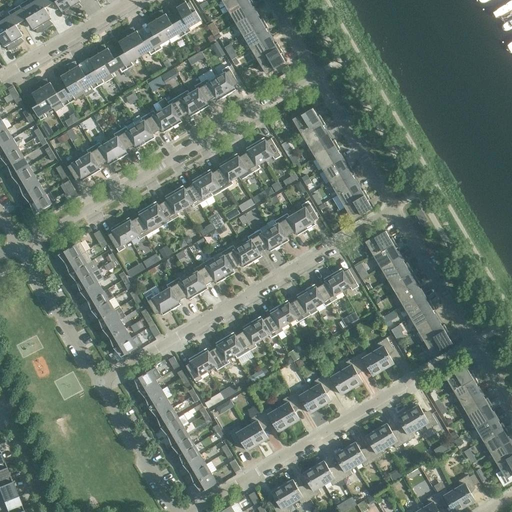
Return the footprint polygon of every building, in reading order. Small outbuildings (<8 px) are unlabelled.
[(28,0),(14,9),(22,22),(27,19),(33,28),(35,26),(37,33),(38,33),(40,32),(43,31),(46,29),(31,5),(28,0)] [(51,5),(47,0),(38,0),(31,5),(46,29),(48,28),(50,26),(52,24),(53,24),(48,19),(51,17),(45,8),(51,5)] [(75,12),(67,0),(47,0),(51,5),(56,2),(61,11),(64,9),(66,16),(67,16),(67,15),(69,15),(72,13),(75,12)] [(67,0),(75,12),(77,11),(79,9),(81,7),(82,7),(77,2),(79,0),(67,0)] [(183,18),(178,21),(186,35),(191,31),(189,27),(201,20),(190,1),(189,1),(187,4),(184,0),(178,0),(176,2),(175,2),(181,7),(178,9),(183,18)] [(223,0),(229,11),(246,0),(223,0)] [(254,3),(251,0),(246,0),(229,11),(237,23),(256,12),(251,4),(253,3),(254,3)] [(477,0),(483,10),(499,0),(477,0)] [(493,26),(511,14),(511,0),(499,0),(483,10),(493,26)] [(202,10),(210,5),(207,1),(200,5),(202,10)] [(22,22),(14,9),(8,12),(11,17),(2,22),(17,46),(19,45),(22,43),(24,41),(25,41),(19,36),(22,34),(16,25),(22,22)] [(156,13),(154,14),(168,39),(177,34),(180,38),(186,35),(178,21),(172,25),(167,16),(164,17),(162,10),(162,11),(159,12),(156,13)] [(261,20),(256,12),(237,23),(244,36),(265,23),(262,18),(262,19),(261,20)] [(168,39),(154,14),(151,16),(149,17),(147,19),(146,19),(152,25),(149,26),(154,35),(149,39),(157,52),(162,48),(160,44),(168,39)] [(502,42),(511,36),(511,14),(493,26),(502,42)] [(0,38),(4,45),(7,43),(8,51),(9,50),(12,49),(14,48),(17,46),(2,22),(0,18),(0,38)] [(268,28),(265,23),(244,36),(252,48),(271,37),(266,29),(268,28)] [(127,30),(125,31),(140,56),(148,51),(151,55),(157,52),(149,39),(143,42),(138,33),(135,34),(133,27),(133,28),(130,29),(127,30)] [(215,27),(210,30),(214,35),(219,32),(215,27)] [(140,56),(125,31),(122,33),(120,35),(118,37),(118,36),(117,37),(123,42),(120,44),(125,53),(120,56),(128,69),(134,66),(131,61),(140,56)] [(216,39),(213,34),(207,37),(211,42),(216,39)] [(511,59),(511,58),(511,36),(502,42),(511,59)] [(275,44),(271,37),(252,48),(259,60),(280,48),(277,43),(276,43),(277,43),(275,44)] [(218,42),(212,45),(216,50),(221,47),(218,42)] [(99,47),(96,48),(111,73),(119,68),(122,72),(128,69),(120,56),(115,59),(109,50),(106,52),(104,44),(104,45),(101,46),(99,47)] [(113,78),(111,73),(96,48),(94,50),(91,52),(89,54),(89,53),(88,54),(94,59),(91,61),(96,70),(91,73),(99,86),(113,78)] [(283,53),(280,48),(259,60),(266,73),(286,62),(281,54),(282,53),(283,53)] [(188,60),(191,66),(205,58),(201,52),(188,60)] [(70,64),(67,65),(84,95),(99,86),(91,73),(86,76),(80,67),(77,69),(76,61),(75,61),(75,62),(72,63),(70,64)] [(84,95),(67,65),(65,67),(62,69),(60,71),(60,70),(59,71),(65,76),(62,78),(67,87),(62,90),(70,103),(84,95)] [(241,82),(231,65),(228,66),(239,83),(241,82)] [(224,74),(217,78),(227,95),(236,90),(234,86),(239,83),(228,66),(222,70),(224,74)] [(174,68),(161,76),(164,80),(177,73),(174,68)] [(227,95),(217,78),(210,82),(207,78),(201,82),(211,100),(216,97),(218,101),(227,95)] [(38,83),(53,107),(56,112),(70,103),(62,90),(57,93),(51,84),(49,86),(47,79),(46,79),(43,80),(41,81),(38,83)] [(148,83),(153,92),(157,89),(152,81),(148,83)] [(211,100),(201,82),(195,86),(197,90),(190,94),(188,90),(200,111),(209,106),(207,102),(211,100)] [(53,107),(38,83),(36,84),(34,86),(31,88),(36,93),(33,95),(39,104),(33,107),(41,121),(47,117),(44,112),(53,107)] [(20,96),(14,87),(8,90),(14,100),(20,96)] [(132,89),(123,94),(127,100),(135,95),(132,89)] [(200,111),(188,90),(174,98),(184,116),(189,113),(191,117),(200,111)] [(184,116),(174,98),(168,102),(170,106),(163,110),(173,127),(182,122),(180,118),(184,116)] [(294,119),(302,132),(323,120),(320,115),(319,115),(318,116),(313,108),(294,119)] [(31,115),(27,109),(23,112),(26,118),(31,115)] [(173,127),(163,110),(156,114),(153,110),(147,114),(157,132),(162,129),(164,133),(173,127)] [(75,113),(69,117),(73,124),(79,120),(75,113)] [(157,132),(147,114),(141,118),(143,122),(136,126),(146,143),(155,138),(153,134),(157,132)] [(34,121),(31,115),(26,118),(29,123),(34,121)] [(326,125),(323,120),(302,132),(309,145),(328,133),(323,126),(325,125),(326,125)] [(46,122),(40,125),(44,131),(50,128),(46,122)] [(146,143),(136,126),(129,130),(126,126),(120,130),(130,148),(135,145),(137,149),(146,143)] [(42,134),(39,128),(34,131),(37,137),(42,134)] [(0,145),(13,138),(7,129),(0,133),(0,145)] [(130,148),(120,130),(114,134),(116,138),(109,142),(119,159),(128,154),(126,150),(130,148)] [(56,139),(60,144),(69,139),(66,133),(56,139)] [(333,141),(328,133),(309,145),(316,157),(337,145),(334,139),(334,140),(333,141)] [(264,137),(255,143),(266,160),(273,156),(275,160),(282,156),(271,138),(266,141),(264,137)] [(19,148),(13,138),(0,145),(0,150),(0,151),(0,155),(1,158),(19,148)] [(282,144),(285,150),(290,147),(287,141),(282,144)] [(119,159),(109,142),(102,146),(99,142),(93,146),(103,164),(108,161),(110,165),(119,159)] [(266,160),(255,143),(246,148),(248,152),(244,154),(254,172),(261,168),(258,164),(266,160)] [(341,150),(337,145),(316,157),(324,170),(343,158),(338,150),(340,149),(340,150),(341,150)] [(103,164),(93,146),(87,150),(89,154),(82,158),(92,175),(101,170),(99,166),(103,164)] [(24,157),(19,148),(1,158),(5,163),(7,162),(9,166),(24,157)] [(237,153),(228,159),(239,176),(246,172),(248,176),(254,172),(244,154),(239,157),(237,153)] [(80,154),(72,158),(66,162),(76,180),(81,177),(83,181),(92,175),(82,158),(80,154)] [(30,166),(24,157),(9,166),(11,170),(10,171),(12,177),(30,166)] [(347,166),(343,158),(324,170),(331,182),(352,170),(349,164),(349,165),(347,166)] [(239,176),(228,159),(219,164),(221,168),(217,170),(227,188),(234,184),(231,180),(239,176)] [(35,176),(30,166),(12,177),(16,182),(18,181),(20,184),(35,176)] [(210,169),(201,175),(212,192),(219,188),(221,192),(227,188),(217,170),(212,173),(210,169)] [(355,175),(352,170),(331,182),(338,195),(358,183),(353,175),(354,174),(355,175)] [(299,179),(295,172),(290,175),(294,181),(299,179)] [(212,192),(201,175),(192,180),(194,184),(190,187),(200,204),(207,200),(204,196),(212,192)] [(41,185),(35,176),(20,184),(22,188),(21,189),(23,195),(41,185)] [(75,190),(69,180),(64,184),(70,193),(75,190)] [(362,191),(358,183),(338,195),(346,207),(367,194),(364,189),(363,189),(364,190),(362,191)] [(46,194),(41,185),(23,195),(27,200),(29,199),(31,203),(46,194)] [(183,185),(174,191),(185,208),(192,204),(194,208),(200,204),(190,187),(185,189),(183,185)] [(269,196),(275,192),(272,188),(269,187),(265,190),(269,196)] [(185,208),(174,191),(165,196),(167,200),(163,202),(173,220),(180,216),(177,212),(185,208)] [(318,192),(313,195),(317,202),(322,199),(318,192)] [(52,204),(46,194),(31,203),(34,207),(32,208),(34,214),(42,210),(43,211),(50,207),(49,206),(52,204)] [(370,200),(367,194),(346,207),(353,220),(372,208),(368,200),(369,199),(369,200),(370,200)] [(261,201),(257,195),(252,198),(256,204),(261,201)] [(270,199),(273,204),(280,200),(277,195),(270,199)] [(255,205),(251,198),(246,202),(250,208),(255,205)] [(156,201),(147,207),(157,224),(165,220),(167,224),(173,220),(163,202),(158,205),(156,201)] [(304,208),(297,213),(307,230),(316,225),(314,221),(319,218),(308,201),(302,205),(304,208)] [(157,224),(147,207),(138,212),(140,216),(136,219),(146,236),(153,232),(150,228),(157,224)] [(326,219),(331,215),(328,209),(322,213),(326,219)] [(421,209),(415,213),(422,224),(428,220),(421,209)] [(232,211),(225,215),(228,220),(235,216),(232,211)] [(307,230),(297,213),(290,217),(287,213),(281,217),(291,234),(296,232),(298,236),(307,230)] [(243,215),(239,218),(243,225),(247,222),(243,215)] [(129,217),(120,223),(130,240),(138,236),(140,240),(146,236),(136,219),(131,221),(129,217)] [(291,234),(281,217),(275,221),(277,224),(270,229),(280,246),(289,241),(287,237),(291,234)] [(216,229),(225,224),(221,219),(213,224),(216,229)] [(130,240),(120,223),(111,228),(113,232),(109,235),(119,252),(126,248),(123,244),(130,240)] [(217,229),(220,235),(227,231),(224,225),(217,229)] [(280,246),(270,229),(263,233),(260,229),(254,233),(264,250),(269,248),(271,252),(280,246)] [(212,237),(214,238),(219,236),(215,230),(209,234),(212,237)] [(105,240),(99,231),(94,234),(99,244),(105,240)] [(367,242),(374,255),(395,242),(392,237),(392,238),(391,239),(386,231),(367,242)] [(264,250),(254,233),(248,237),(250,240),(243,245),(253,262),(262,257),(260,253),(264,250)] [(183,239),(178,242),(181,247),(186,244),(183,239)] [(79,240),(72,244),(65,248),(66,250),(58,255),(63,260),(65,259),(67,263),(86,251),(79,240)] [(399,248),(395,242),(374,255),(382,267),(401,256),(396,248),(398,247),(398,248),(399,248)] [(170,254),(174,252),(169,244),(165,246),(170,254)] [(253,262),(243,245),(235,249),(233,245),(227,249),(237,266),(242,264),(244,268),(253,262)] [(237,266),(227,249),(221,253),(223,256),(216,261),(226,278),(235,273),(233,269),(237,266)] [(92,261),(86,251),(67,263),(69,267),(67,268),(70,274),(87,263),(92,261)] [(176,255),(179,261),(187,256),(183,251),(176,255)] [(405,264),(401,256),(382,267),(389,280),(410,267),(407,262),(407,263),(405,264)] [(213,257),(206,261),(200,265),(210,282),(215,280),(217,284),(226,278),(216,261),(213,257)] [(93,273),(87,263),(70,274),(74,279),(76,278),(78,281),(93,273)] [(210,282),(200,265),(194,269),(196,272),(189,277),(199,294),(208,289),(206,285),(210,282)] [(131,278),(137,274),(134,267),(127,271),(131,278)] [(417,280),(410,267),(389,280),(396,292),(417,280)] [(342,268),(333,273),(343,291),(350,287),(352,290),(359,286),(349,269),(344,272),(342,269),(342,268)] [(98,282),(93,273),(78,281),(80,285),(78,286),(81,292),(98,282)] [(343,291),(333,273),(324,279),(326,283),(321,285),(332,303),(338,299),(336,295),(343,291)] [(199,294),(189,277),(181,281),(179,277),(173,281),(183,298),(188,296),(190,300),(199,294)] [(103,279),(98,282),(81,292),(85,297),(87,296),(89,300),(104,291),(109,288),(103,279)] [(421,285),(417,280),(396,292),(404,305),(423,293),(418,285),(420,285),(421,285)] [(183,298),(173,281),(167,285),(169,288),(162,293),(172,310),(181,305),(179,301),(183,298)] [(315,284),(306,289),(316,307),(323,303),(325,306),(332,303),(321,285),(317,288),(315,285),(315,284)] [(316,307),(306,289),(297,295),(299,299),(294,301),(305,319),(311,315),(309,311),(316,307)] [(109,300),(104,291),(89,300),(91,304),(89,305),(92,311),(109,300)] [(172,310),(162,293),(154,297),(152,293),(146,297),(156,315),(161,312),(163,316),(172,310)] [(428,301),(423,293),(404,305),(411,317),(432,305),(429,299),(429,300),(428,301)] [(115,310),(109,300),(92,311),(96,316),(98,315),(100,319),(115,310)] [(288,300),(279,305),(289,323),(296,319),(298,322),(305,319),(294,301),(290,304),(288,301),(288,300)] [(289,323),(279,305),(270,311),(272,315),(267,317),(278,335),(284,331),(282,327),(289,323)] [(435,310),(432,305),(411,317),(419,330),(438,318),(433,310),(434,310),(435,310)] [(120,307),(115,310),(100,319),(102,323),(101,324),(103,330),(120,319),(126,316),(120,307)] [(382,318),(387,327),(393,323),(388,314),(382,318)] [(261,316),(252,321),(262,339),(269,335),(271,338),(278,335),(267,317),(263,320),(261,317),(261,316)] [(346,327),(352,324),(347,317),(342,320),(346,327)] [(442,326),(438,318),(419,330),(426,342),(447,329),(444,324),(443,325),(444,325),(442,326)] [(126,329),(120,319),(103,330),(107,335),(109,334),(111,337),(126,329)] [(135,332),(144,327),(140,321),(131,326),(135,332)] [(262,339),(252,321),(243,327),(245,331),(240,333),(251,351),(257,347),(255,343),(262,339)] [(160,334),(155,324),(149,327),(155,337),(160,334)] [(131,338),(126,329),(111,337),(113,341),(112,342),(114,348),(131,338)] [(402,335),(398,329),(393,332),(397,338),(402,335)] [(450,335),(447,329),(426,342),(433,355),(453,344),(448,335),(449,334),(450,335)] [(225,337),(235,355),(237,359),(251,351),(240,333),(236,336),(234,333),(234,332),(225,337)] [(132,338),(131,338),(114,348),(118,353),(120,352),(122,357),(137,348),(137,347),(142,343),(137,335),(132,338)] [(235,355),(225,337),(216,343),(218,347),(213,349),(224,367),(230,363),(228,359),(235,355)] [(379,349),(373,352),(383,369),(385,368),(386,369),(391,366),(390,365),(394,363),(387,352),(393,349),(386,338),(376,344),(379,349)] [(312,347),(308,341),(303,344),(306,350),(312,347)] [(207,348),(198,353),(208,371),(215,367),(217,370),(224,367),(213,349),(209,352),(207,349),(207,348)] [(301,357),(295,349),(289,352),(294,361),(301,357)] [(364,351),(355,357),(361,368),(366,365),(373,376),(377,373),(377,375),(382,372),(381,371),(383,369),(373,352),(367,356),(364,351)] [(208,371),(198,353),(189,359),(191,363),(186,365),(196,383),(203,379),(201,375),(208,371)] [(180,366),(174,356),(168,360),(174,370),(180,366)] [(361,368),(355,357),(345,362),(348,367),(342,371),(352,388),(354,387),(354,388),(359,385),(359,384),(362,382),(356,371),(361,368)] [(447,377),(454,390),(476,377),(472,372),(472,373),(471,374),(466,366),(447,377)] [(137,384),(139,390),(156,380),(151,370),(136,379),(138,383),(137,384)] [(333,370),(323,375),(330,386),(335,383),(341,394),(345,392),(346,393),(351,390),(350,389),(352,388),(342,371),(336,374),(333,370)] [(256,374),(250,377),(253,383),(259,379),(256,374)] [(330,386),(323,375),(313,381),(316,386),(310,389),(320,407),(322,406),(323,407),(328,404),(327,403),(331,400),(324,389),(330,386)] [(479,383),(476,377),(454,390),(462,402),(481,391),(476,383),(478,382),(478,383),(479,383)] [(162,389),(156,380),(139,390),(143,395),(145,394),(147,398),(162,389)] [(301,388),(292,394),(298,405),(303,402),(310,413),(314,411),(314,412),(319,409),(319,408),(320,407),(310,389),(304,393),(301,388)] [(167,399),(162,389),(147,398),(149,402),(148,403),(150,409),(167,399)] [(434,390),(429,393),(435,402),(439,399),(434,390)] [(226,392),(223,391),(221,392),(225,399),(229,397),(226,392)] [(485,399),(481,391),(462,402),(469,415),(490,402),(487,397),(487,398),(485,399)] [(298,405),(292,394),(282,400),(285,405),(279,408),(289,425),(291,424),(291,425),(296,422),(296,421),(300,419),(293,408),(298,405)] [(173,408),(167,399),(150,409),(154,414),(156,413),(158,417),(173,408)] [(215,405),(211,399),(205,403),(208,408),(215,405)] [(231,399),(224,403),(227,409),(230,409),(235,406),(231,399)] [(493,407),(490,402),(469,415),(476,427),(496,416),(491,408),(492,407),(493,408),(493,407)] [(410,410),(408,411),(418,428),(424,425),(427,430),(437,424),(431,413),(425,416),(419,405),(415,407),(414,406),(409,409),(410,410)] [(270,407),(260,413),(267,424),(272,421),(278,432),(282,429),(283,431),(288,428),(287,427),(289,425),(279,408),(273,412),(270,407)] [(179,417),(173,408),(158,417),(160,421),(159,422),(161,428),(179,417)] [(404,429),(399,432),(406,443),(415,437),(412,432),(418,428),(408,411),(406,412),(406,411),(401,414),(401,415),(398,417),(404,429)] [(267,424),(260,413),(250,418),(253,423),(247,427),(257,444),(259,443),(260,444),(265,441),(264,440),(268,438),(261,427),(267,424)] [(500,424),(496,416),(476,427),(484,440),(505,427),(502,422),(501,422),(502,423),(500,424)] [(184,427),(179,417),(161,428),(165,433),(167,432),(169,436),(184,427)] [(450,426),(454,423),(451,417),(446,420),(450,426)] [(379,429),(377,430),(387,447),(393,444),(396,448),(406,443),(399,432),(394,435),(387,424),(384,426),(383,425),(378,428),(379,429)] [(256,445),(257,444),(247,427),(241,430),(238,426),(228,432),(235,442),(240,439),(247,450),(251,448),(251,449),(256,446),(256,445)] [(190,436),(184,427),(169,436),(171,439),(170,440),(172,446),(190,436)] [(508,433),(505,427),(484,440),(491,452),(510,441),(506,433),(507,432),(508,433)] [(373,447),(368,450),(374,461),(384,455),(381,451),(387,447),(377,430),(375,431),(374,430),(369,433),(370,434),(366,436),(373,447)] [(459,437),(456,431),(450,434),(454,440),(459,437)] [(195,445),(190,436),(172,446),(176,451),(178,450),(180,454),(195,445)] [(463,441),(460,437),(454,441),(458,447),(462,444),(463,441)] [(511,443),(510,441),(491,452),(499,465),(511,456),(511,443)] [(347,447),(345,449),(355,466),(361,462),(364,467),(374,461),(368,450),(362,453),(356,442),(352,444),(351,443),(346,446),(347,447)] [(201,455),(195,445),(180,454),(182,458),(181,459),(183,465),(201,455)] [(341,466),(336,469),(343,480),(352,474),(349,469),(355,466),(345,449),(343,450),(343,448),(338,451),(338,453),(335,455),(341,466)] [(206,464),(201,455),(183,465),(187,470),(189,469),(191,473),(206,464)] [(471,464),(477,461),(474,455),(468,459),(471,464)] [(511,456),(499,465),(502,471),(499,474),(505,485),(511,480),(511,456)] [(241,469),(235,459),(229,463),(235,472),(241,469)] [(316,466),(314,467),(324,484),(330,481),(333,486),(343,480),(336,469),(331,472),(324,461),(321,463),(320,462),(315,465),(316,466)] [(212,473),(206,464),(191,473),(193,476),(192,477),(194,484),(212,473)] [(7,467),(6,467),(0,469),(0,486),(12,481),(6,467),(7,467)] [(310,485),(305,488),(311,499),(321,493),(318,488),(324,484),(314,467),(312,468),(311,467),(306,470),(307,471),(303,473),(310,485)] [(217,483),(212,473),(194,484),(198,489),(200,488),(203,492),(217,483)] [(469,477),(474,486),(479,483),(474,474),(469,477)] [(461,486),(455,489),(465,507),(467,506),(467,507),(472,504),(472,503),(475,500),(469,489),(474,486),(469,477),(468,475),(458,481),(461,486)] [(284,485),(282,486),(292,503),(298,500),(301,504),(311,499),(305,488),(299,491),(293,480),(289,482),(288,481),(283,484),(284,485)] [(12,481),(0,486),(0,502),(18,496),(18,495),(17,495),(12,482),(12,481)] [(370,488),(374,494),(379,491),(376,485),(370,488)] [(287,507),(292,503),(282,486),(280,487),(280,486),(275,489),(275,490),(272,492),(278,503),(273,507),(275,511),(288,511),(289,511),(287,507)] [(446,488),(436,494),(442,505),(448,502),(453,511),(455,511),(458,511),(459,511),(464,509),(463,508),(465,507),(455,489),(449,493),(446,488)] [(260,502),(254,492),(249,495),(254,505),(260,502)] [(442,505),(436,494),(426,500),(429,505),(423,508),(425,511),(439,511),(437,508),(442,505)] [(373,495),(367,499),(371,504),(376,501),(373,495)] [(18,496),(0,502),(0,511),(18,511),(23,510),(18,496)]
